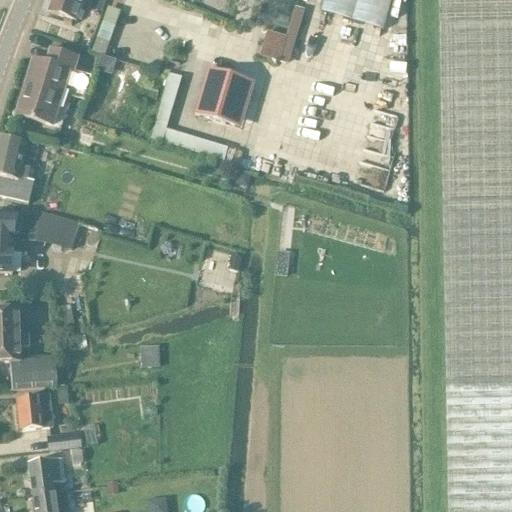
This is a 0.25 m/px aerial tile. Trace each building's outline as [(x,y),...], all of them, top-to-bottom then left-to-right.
[(76,24),(84,0),(53,0),(49,14),(65,20),(63,24),(71,27),(73,23),(76,24)] [(100,11),(104,2),(98,0),(93,0),(91,8),(100,11)] [(232,0),(227,21),(242,26),(246,14),(264,20),(269,0),(232,0)] [(511,511),(511,0),(436,0),(447,511),(511,511)] [(111,42),(122,12),(108,7),(97,38),(111,42)] [(51,127),(68,73),(72,75),(77,60),(51,52),(48,64),(35,60),(17,116),(51,127)] [(116,62),(100,57),(96,72),(112,77),(116,62)] [(242,130),(256,83),(210,70),(196,116),(242,130)] [(60,133),(56,145),(67,148),(69,143),(67,135),(60,133)] [(0,138),(0,199),(28,206),(33,183),(28,181),(30,170),(21,168),(26,145),(0,138)] [(0,275),(12,277),(14,241),(36,243),(72,252),(79,226),(38,215),(16,213),(16,218),(0,216),(0,275)] [(233,257),(229,272),(237,274),(241,259),(233,257)] [(0,338),(20,338),(18,312),(0,313),(0,338)] [(0,365),(11,366),(13,392),(56,389),(55,369),(54,359),(21,361),(20,350),(29,350),(29,338),(20,338),(0,338),(0,365)] [(68,406),(67,390),(57,391),(59,407),(68,406)] [(53,429),(49,399),(16,403),(20,433),(53,429)] [(81,449),(79,436),(48,439),(49,453),(81,449)] [(82,450),(71,451),(72,464),(83,464),(82,450)] [(64,485),(61,462),(29,466),(33,498),(55,495),(54,486),(64,485)] [(117,483),(106,484),(107,494),(118,493),(117,483)] [(67,511),(65,494),(55,495),(33,498),(34,511),(67,511)]
